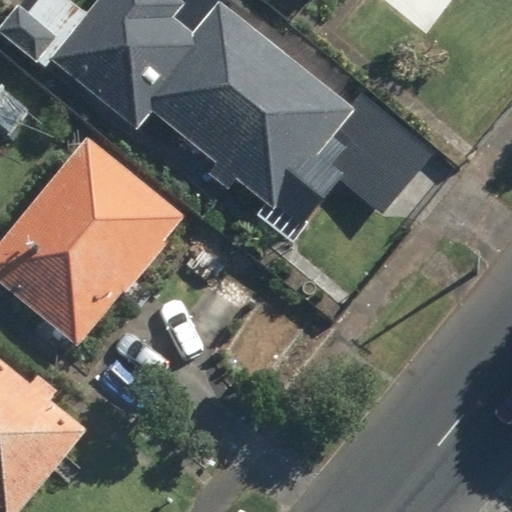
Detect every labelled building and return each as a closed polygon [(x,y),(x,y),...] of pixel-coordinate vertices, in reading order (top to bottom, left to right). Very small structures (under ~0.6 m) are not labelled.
[(0,47),(40,79),(53,63),(143,137),(158,118),(222,170),(209,187),(232,205),(243,191),(292,231),(334,180),(387,222),(437,160),(356,95),(346,107),(229,12),(235,5),(228,0),(111,0),(95,20),(70,0),(26,0),(0,33),(0,47)] [(308,0),(319,8),(325,0),(308,0)] [(34,117),(0,88),(0,137),(10,146),(34,117)] [(188,227),(92,147),(0,256),(0,293),(78,358),(188,227)] [(25,387),(0,366),(0,511),(36,511),(90,445),(51,414),(65,397),(36,374),(25,387)]
